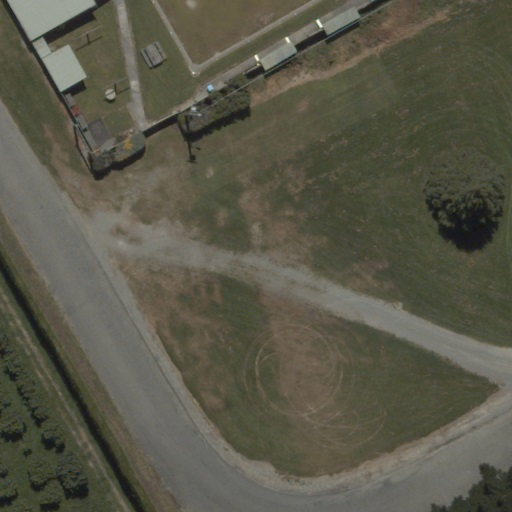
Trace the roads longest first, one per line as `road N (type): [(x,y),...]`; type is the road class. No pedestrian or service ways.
road 1 (residential): [(0,145),(174,453),(238,511)]
road 2 (residential): [(374,511),(511,433)]
